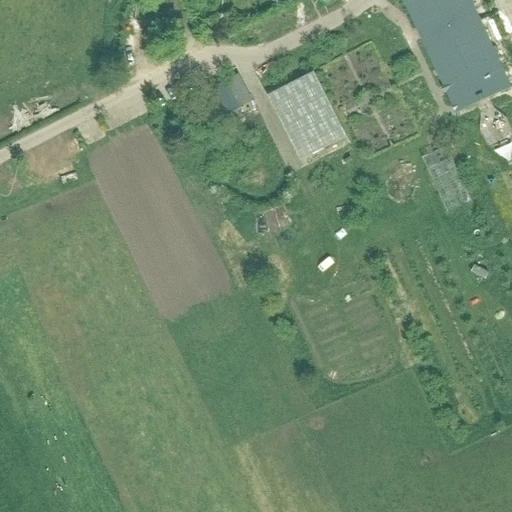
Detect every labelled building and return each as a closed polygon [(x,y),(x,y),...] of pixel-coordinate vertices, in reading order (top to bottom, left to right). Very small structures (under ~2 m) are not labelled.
[(403,0),(456,112),(507,88),(465,0),(403,0)] [(224,13),(204,23),(210,35),(229,25),(224,13)] [(348,143),(316,78),(270,101),(302,165),(348,143)] [(209,90),(224,117),(241,108),(227,81),(209,90)] [(135,107),(138,123),(149,121),(146,105),(135,107)] [(86,134),(94,154),(103,151),(95,131),(86,134)]
